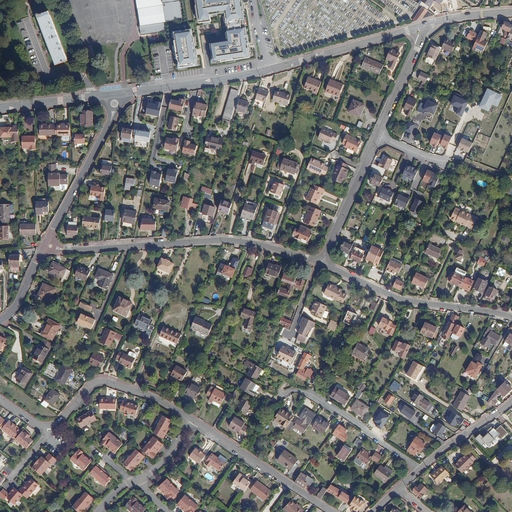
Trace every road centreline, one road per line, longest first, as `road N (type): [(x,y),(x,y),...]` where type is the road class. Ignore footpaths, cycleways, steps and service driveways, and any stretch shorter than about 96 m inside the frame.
road 1 (residential): [(408,29),(238,76),(121,93)]
road 2 (residential): [(316,263),(209,240),(45,244)]
road 3 (residential): [(511,315),(399,299),(321,264)]
road 4 (residential): [(421,467),(301,390),(272,411)]
road 5 (residential): [(42,421),(59,420),(99,378),(192,419)]
road 6 (residential): [(192,419),(332,511)]
road 7 (residential): [(110,121),(45,244)]
road 8 (residential): [(361,170),(419,44)]
